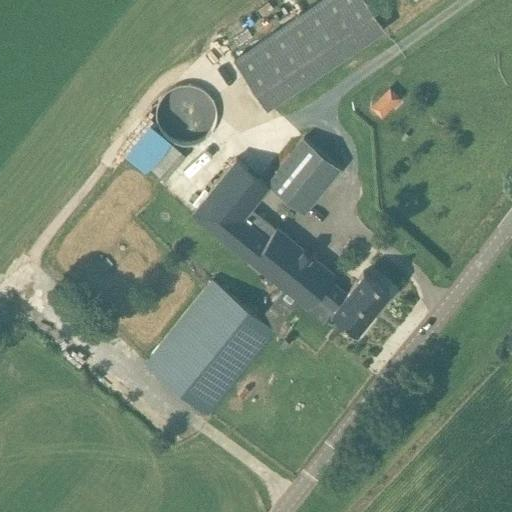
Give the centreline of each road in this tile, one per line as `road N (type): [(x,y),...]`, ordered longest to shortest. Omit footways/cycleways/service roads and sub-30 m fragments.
road 1 (unclassified): [(280,511),(511,220)]
road 2 (track): [(292,497),(8,276),(0,283)]
